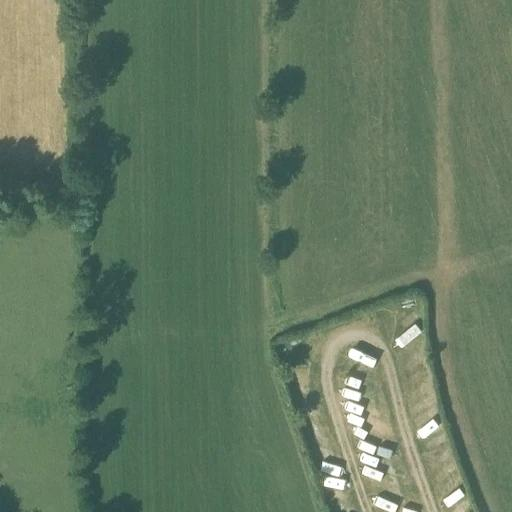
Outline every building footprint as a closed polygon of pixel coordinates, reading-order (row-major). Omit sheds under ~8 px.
[(395,367),(399,386),(418,382),(403,301),(386,304),(398,367),(395,367)] [(368,320),(336,335),(346,356),(378,341),(368,320)] [(323,340),(276,349),(280,371),(322,363),(320,348),(324,347),(323,340)] [(299,378),(289,381),(322,502),(340,497),(310,386),(302,388),(299,378)] [(317,392),(324,437),(346,434),(340,389),(317,392)] [(435,447),(429,414),(424,414),(421,394),(405,397),(413,441),(425,439),(427,449),(435,447)] [(413,444),(410,432),(406,433),(403,420),(386,424),(392,449),(413,444)] [(331,439),(341,473),(363,467),(353,433),(331,439)] [(431,511),(425,484),(428,483),(435,511),(442,511),(456,509),(443,457),(420,462),(403,466),(414,510),(405,511),(431,511)] [(362,483),(341,487),(344,499),(329,502),(331,511),(352,511),(349,497),(365,494),(362,483)]
